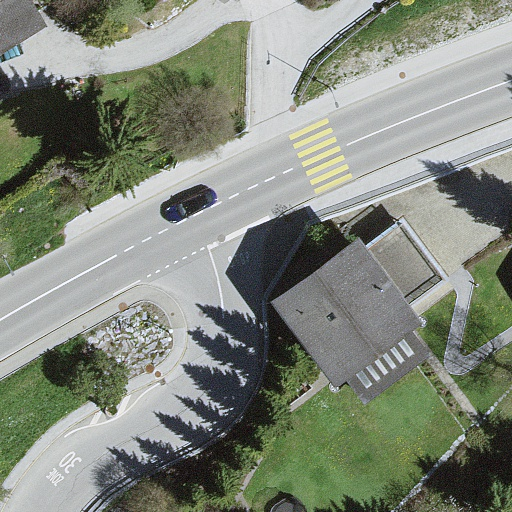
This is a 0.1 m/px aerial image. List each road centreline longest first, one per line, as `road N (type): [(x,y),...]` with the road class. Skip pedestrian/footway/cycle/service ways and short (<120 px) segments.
road 1 (residential): [(200,210),(229,323),(220,390),(160,442),(72,475),(46,511)]
road 2 (secondary): [(511,81),(200,210)]
road 3 (secondary): [(200,210),(0,321)]
